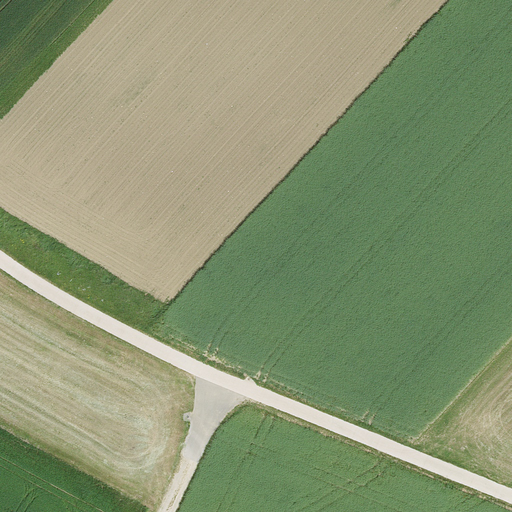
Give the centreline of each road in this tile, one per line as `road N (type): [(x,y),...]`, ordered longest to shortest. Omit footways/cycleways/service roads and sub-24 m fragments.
road 1 (track): [(166,363),(511,497)]
road 2 (track): [(165,511),(190,436),(182,389),(166,363),(0,259)]
